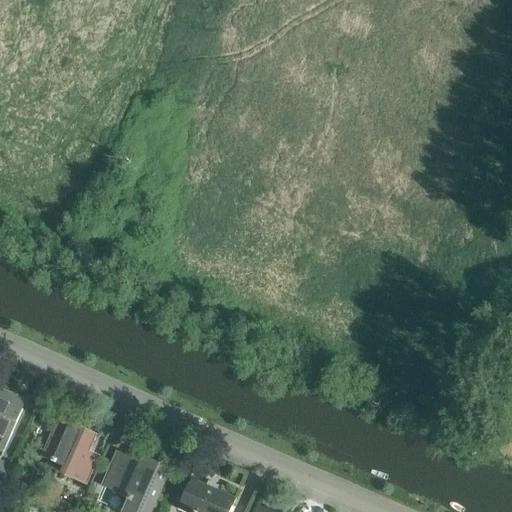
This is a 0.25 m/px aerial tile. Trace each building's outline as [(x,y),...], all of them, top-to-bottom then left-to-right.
[(0,451),(2,453),(0,456),(0,457),(1,458),(22,410),(9,404),(11,399),(0,393),(0,451)] [(42,456),(52,460),(51,461),(56,463),(56,462),(65,466),(62,473),(86,484),(98,457),(88,452),(95,437),(94,437),(94,436),(59,420),(59,421),(58,420),(42,456)] [(102,488),(127,499),(126,500),(129,502),(124,511),(150,511),(160,490),(156,489),(166,467),(145,458),(142,463),(118,453),(102,488)] [(0,485),(9,465),(0,460),(0,485)] [(229,511),(235,500),(191,480),(185,493),(182,492),(179,500),(182,501),(178,509),(184,511),(229,511)]
